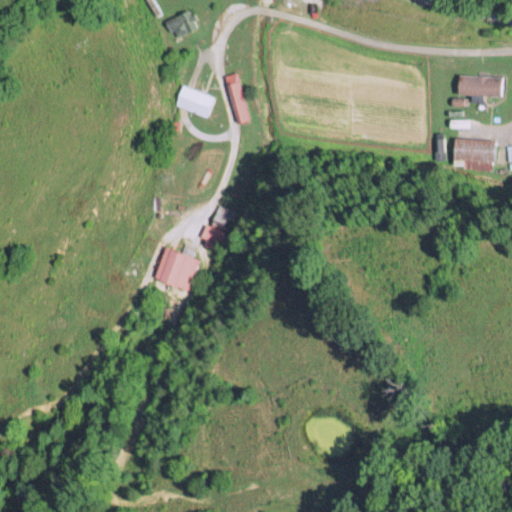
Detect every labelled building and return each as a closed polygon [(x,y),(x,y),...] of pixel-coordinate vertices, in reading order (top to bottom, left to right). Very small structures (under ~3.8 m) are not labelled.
[(166,19),(174,36),(198,25),(190,8),(166,19)] [(249,119),(238,72),(225,75),(237,122),(249,119)] [(502,74),(458,74),(458,93),(502,93),(502,74)] [(208,116),(215,96),(182,84),(175,104),(208,116)] [(494,168),(496,139),(456,137),(455,167),(494,168)] [(225,252),(233,234),(207,223),(200,241),(225,252)] [(200,258),(164,246),(154,278),(190,289),(200,258)] [(39,384),(45,359),(32,356),(26,381),(39,384)]
